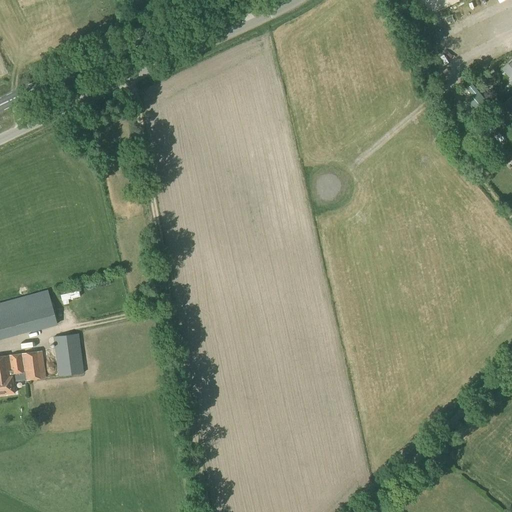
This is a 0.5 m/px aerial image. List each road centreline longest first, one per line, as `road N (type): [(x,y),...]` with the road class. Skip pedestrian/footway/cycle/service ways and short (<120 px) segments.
road 1 (track): [(201,511),(128,79)]
road 2 (unclassified): [(0,139),(299,0)]
road 3 (primary): [(0,105),(219,0)]
road 4 (unclassified): [(369,511),(511,365)]
